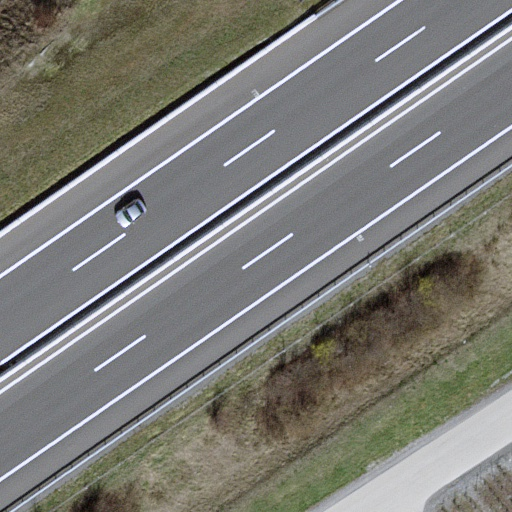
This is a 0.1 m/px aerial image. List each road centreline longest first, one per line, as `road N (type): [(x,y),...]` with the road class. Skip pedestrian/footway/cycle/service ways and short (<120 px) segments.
road 1 (motorway): [(0,438),(511,85)]
road 2 (motorway): [(462,0),(0,319)]
road 3 (unclassified): [(511,407),(355,511)]
